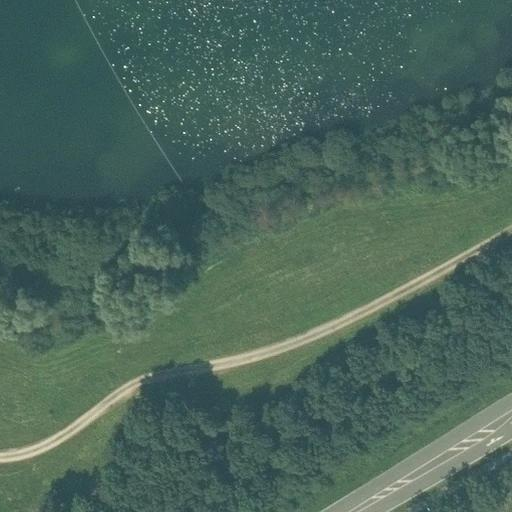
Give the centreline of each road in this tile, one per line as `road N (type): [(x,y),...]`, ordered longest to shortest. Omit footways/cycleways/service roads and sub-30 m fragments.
road 1 (track): [(511,231),(308,342),(148,378),(66,430),(0,456)]
road 2 (tertiary): [(350,511),(511,417)]
